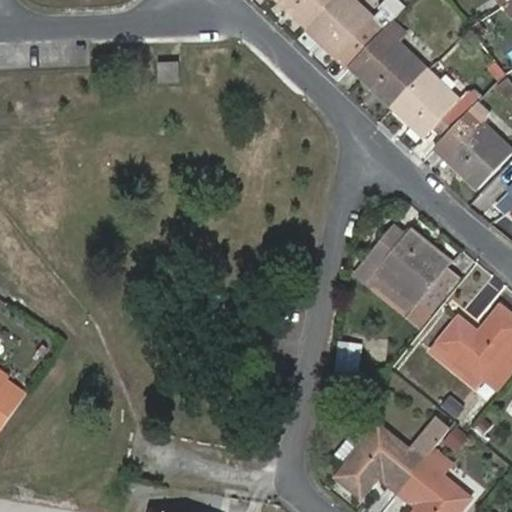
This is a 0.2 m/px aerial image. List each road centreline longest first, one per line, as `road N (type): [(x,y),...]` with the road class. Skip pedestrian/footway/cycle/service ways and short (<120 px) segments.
road 1 (residential): [(320,511),(308,502),(300,446),(358,128)]
road 2 (residential): [(0,29),(250,25)]
road 3 (residential): [(511,267),(358,128)]
road 4 (residential): [(358,128),(250,25)]
